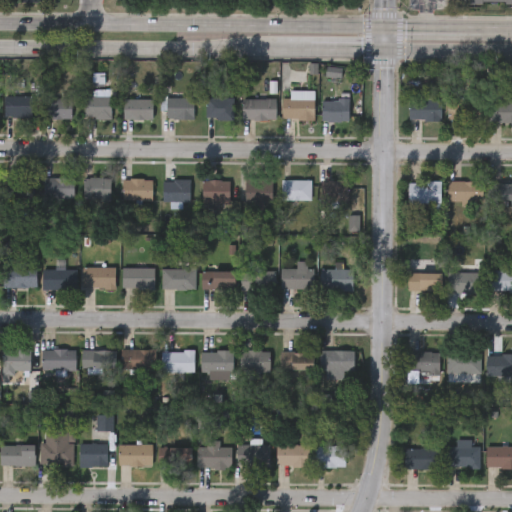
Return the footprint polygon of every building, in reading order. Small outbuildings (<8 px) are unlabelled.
[(94,96),(94,89),(110,89),(110,118),(82,117),(83,95),(94,96)] [(313,91),(313,118),(281,118),(281,98),(290,98),(290,91),(313,91)] [(3,116),(3,95),(30,95),(30,116),(3,116)] [(71,118),(44,118),(44,96),(71,96),(71,118)] [(162,118),(162,97),(192,97),(192,118),(162,118)] [(205,97),(231,97),(231,118),(205,118),(205,97)] [(479,119),(447,119),(447,97),(479,97),(479,119)] [(151,98),(151,118),(123,118),(123,98),(151,98)] [(440,120),(408,120),(408,98),(440,98),(440,120)] [(241,118),(241,99),(275,99),(275,118),(241,118)] [(348,120),(321,120),(321,99),(348,99),(348,120)] [(511,121),(486,121),(486,101),(511,101),(511,121)] [(5,199),(5,176),(33,176),(33,199),(5,199)] [(43,197),(43,177),(72,177),(72,197),(43,197)] [(109,177),(109,200),(82,200),(82,177),(109,177)] [(244,177),(271,177),(271,202),(244,202),(244,177)] [(121,178),(151,178),(151,200),(121,200),(121,178)] [(189,179),(189,201),(162,201),(162,179),(189,179)] [(310,179),(310,200),(280,200),(280,179),(310,179)] [(346,201),(326,201),(326,179),(346,179),(346,201)] [(201,200),(201,180),(228,180),(228,200),(201,200)] [(407,180),(440,180),(440,202),(407,202),(407,180)] [(447,180),(483,180),(483,202),(447,202),(447,180)] [(508,199),(488,199),(488,182),(511,182),(511,206),(508,206),(508,199)] [(81,287),(81,266),(115,266),(115,287),(81,287)] [(153,267),(153,287),(121,287),(121,267),(153,267)] [(511,267),(511,288),(449,288),(449,267),(511,267)] [(2,286),(2,268),(33,268),(33,286),(2,286)] [(42,268),(76,268),(76,289),(42,289),(42,268)] [(161,268),(195,268),(195,288),(161,288),(161,268)] [(312,268),(312,287),(280,287),(280,268),(312,268)] [(319,288),(319,268),(351,268),(351,288),(319,288)] [(233,287),(200,287),(200,270),(233,270),(233,287)] [(271,270),(271,288),(242,288),(242,270),(271,270)] [(439,289),(406,289),(406,272),(439,272),(439,289)] [(30,348),(30,370),(2,370),(2,348),(30,348)] [(74,348),(74,369),(41,369),(41,348),(74,348)] [(115,369),(80,369),(80,349),(115,349),(115,369)] [(120,369),(120,349),(154,349),(154,369),(120,369)] [(269,349),(269,370),(239,370),(239,349),(269,349)] [(352,350),(352,370),(318,369),(318,349),(352,350)] [(193,350),(193,371),(160,371),(160,350),(193,350)] [(232,350),(232,379),(208,379),(208,371),(200,371),(200,350),(232,350)] [(279,369),(279,351),(312,351),(312,369),(279,369)] [(406,381),(406,351),(438,351),(438,373),(429,373),(429,381),(406,381)] [(475,371),(447,371),(447,351),(475,351),(475,371)] [(511,353),(511,375),(485,375),(485,353),(511,353)] [(39,464),(39,442),(44,442),(44,430),(73,430),(73,464),(39,464)] [(218,441),(218,447),(230,447),(230,466),(200,466),(200,441),(218,441)] [(106,443),(106,465),(79,465),(79,443),(106,443)] [(151,444),(151,465),(118,465),(118,444),(151,444)] [(269,444),(269,466),(236,466),(236,444),(269,444)] [(0,445),(33,445),(33,465),(0,465),(0,445)] [(275,465),(275,445),(307,445),(307,465),(275,465)] [(314,466),(314,445),(343,445),(343,466),(314,466)] [(445,466),(445,446),(478,446),(478,466),(445,466)] [(511,467),(485,467),(485,446),(511,446),(511,467)] [(189,466),(157,466),(157,447),(189,447),(189,466)] [(438,448),(438,468),(403,468),(403,448),(438,448)]
